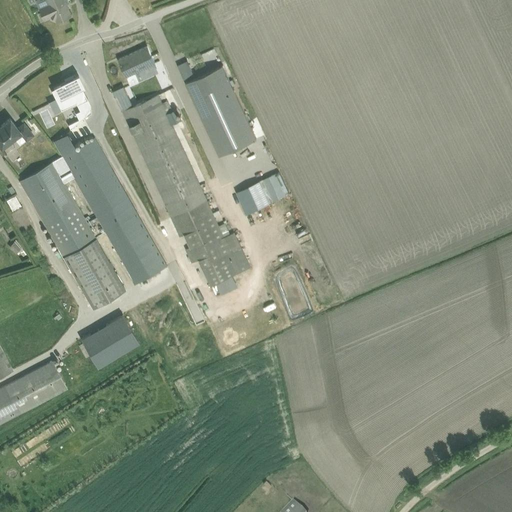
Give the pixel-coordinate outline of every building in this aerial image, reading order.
[(58,20),(72,14),(67,3),(70,2),(68,0),(36,0),(45,18),(51,15),(56,17),(58,20)] [(119,57),(129,80),(133,82),(138,79),(139,74),(137,70),(155,62),(148,45),(119,57)] [(220,153),(256,137),(223,63),(187,80),(220,153)] [(66,81),(51,89),(61,108),(76,101),(77,103),(87,98),(74,71),(63,76),(66,81)] [(172,109),(164,90),(123,109),(180,234),(185,232),(190,244),(186,247),(192,260),(199,257),(211,283),(251,264),(235,230),(230,232),(225,221),(219,224),(167,111),(172,109)] [(10,117),(0,124),(0,144),(1,147),(20,132),(26,140),(34,133),(23,120),(16,126),(10,117)] [(62,154),(75,146),(66,130),(52,138),(62,154)] [(75,146),(62,154),(73,175),(96,215),(98,218),(135,282),(167,263),(94,135),(75,146)] [(73,175),(62,154),(19,180),(92,307),(125,288),(88,224),(98,218),(96,215),(86,220),(63,181),(73,175)] [(267,200),(288,191),(278,169),(258,177),(267,200)] [(21,204),(15,194),(6,199),(12,209),(21,204)] [(16,238),(9,246),(16,252),(18,253),(19,251),(18,250),(22,245),(16,238)] [(68,306),(72,304),(66,294),(62,296),(68,306)] [(192,308),(196,323),(204,321),(199,306),(192,308)] [(91,364),(134,342),(119,313),(76,335),(91,364)] [(0,343),(0,374),(13,368),(0,343)] [(52,358),(0,385),(0,421),(68,387),(52,358)]
